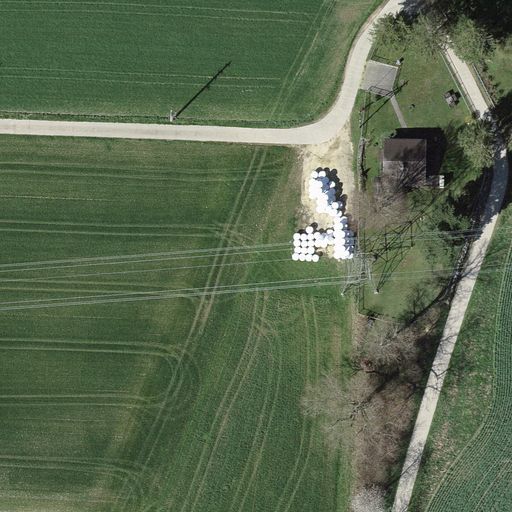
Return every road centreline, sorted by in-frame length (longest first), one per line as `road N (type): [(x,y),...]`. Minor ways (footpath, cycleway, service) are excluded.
road 1 (track): [(398,0),(363,44),(346,101),(274,230),(167,357),(119,438),(95,511)]
road 2 (track): [(416,0),(483,103),(498,172),(491,217),(422,414),(404,511)]
road 3 (track): [(325,128),(294,136),(0,130)]
